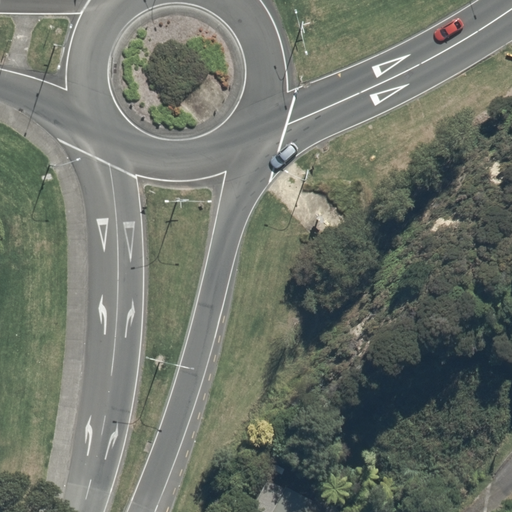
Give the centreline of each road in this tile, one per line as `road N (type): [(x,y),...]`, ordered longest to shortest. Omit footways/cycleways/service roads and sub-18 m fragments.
road 1 (tertiary): [(248,135),(186,392),(141,511)]
road 2 (tertiary): [(82,511),(107,413),(116,331),(115,206),(103,135)]
road 3 (secondary): [(511,9),(363,92),(248,135)]
road 4 (secondary): [(248,135),(212,162),(183,168),(139,161),(103,135)]
road 5 (secondary): [(234,0),(258,27),(270,64),(266,102),(248,135)]
road 6 (secondary): [(103,135),(84,100),(82,59),(115,2)]
